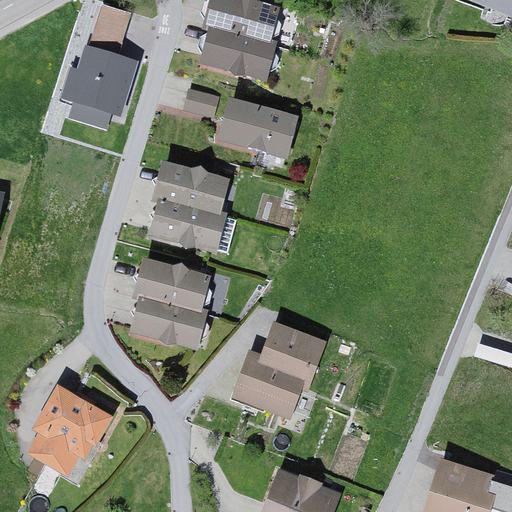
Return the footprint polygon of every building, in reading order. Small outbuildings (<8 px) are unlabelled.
[(293,5),(273,0),(206,0),(192,63),(275,83),(293,5)] [(511,0),(488,0),(511,9),(511,0)] [(92,51),(121,58),(132,14),(103,7),(92,51)] [(133,64),(88,51),(74,100),(119,113),(133,64)] [(192,89),(186,112),(213,119),(219,96),(192,89)] [(292,163),(304,115),(232,97),(220,145),(292,163)] [(237,180),(160,164),(145,237),(221,253),(237,180)] [(125,333),(201,349),(217,274),(141,258),(125,333)] [(297,421),(325,339),(280,324),(270,352),(248,345),(230,398),(297,421)] [(118,411),(68,386),(28,463),(79,489),(118,411)] [(496,511),(507,473),(442,456),(427,511),(496,511)] [(336,511),(342,496),(280,473),(265,511),(336,511)]
